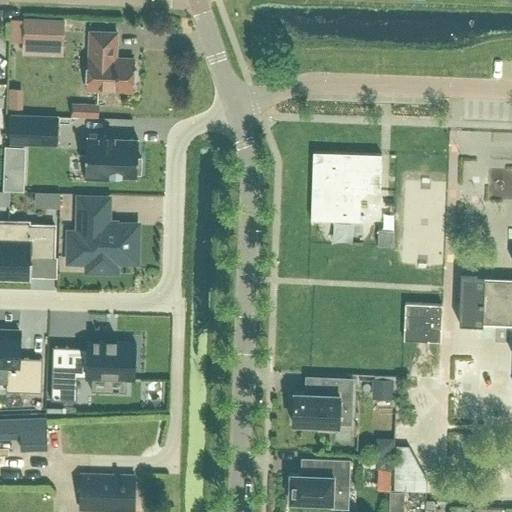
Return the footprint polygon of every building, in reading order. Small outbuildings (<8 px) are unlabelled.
[(23,18),(22,42),(62,44),(63,20),(23,18)] [(88,56),(86,88),(132,90),(132,80),(136,78),(136,70),(133,68),(133,58),(115,57),(116,32),(90,31),(89,56),(88,56)] [(70,115),(88,116),(89,104),(71,103),(70,115)] [(9,142),(57,144),(58,116),(10,114),(9,142)] [(84,178),(108,179),(108,175),(136,176),(136,173),(140,173),(141,157),(137,157),(138,139),(113,138),(113,136),(99,135),(99,137),(86,137),(84,178)] [(380,153),(312,151),(310,219),(359,221),(360,198),(366,192),(379,192),(380,153)] [(0,190),(0,204),(9,205),(9,191),(0,190)] [(50,192),(50,206),(59,207),(59,192),(50,192)] [(136,224),(106,223),(107,198),(79,197),(78,231),(69,231),(69,248),(88,248),(87,269),(115,270),(115,260),(135,260),(136,224)] [(0,277),(6,278),(8,220),(0,220),(0,277)] [(6,278),(30,279),(31,257),(53,257),(54,224),(28,224),(28,221),(8,220),(6,278)] [(377,229),(377,245),(393,245),(393,229),(377,229)] [(511,278),(476,277),(476,276),(460,276),(458,323),(474,323),(474,322),(511,323),(511,278)] [(440,341),(441,304),(405,302),(403,339),(440,341)] [(0,384),(11,385),(31,386),(32,371),(32,356),(18,355),(4,355),(5,347),(5,329),(0,328),(0,384)] [(105,341),(98,340),(98,338),(97,338),(97,340),(94,340),(94,338),(93,337),(93,340),(87,340),(87,346),(86,350),(76,350),(76,368),(51,367),(50,399),(76,400),(77,376),(91,376),(126,377),(134,378),(135,342),(116,341),(116,338),(115,338),(115,341),(107,341),(107,338),(106,338),(105,341)] [(394,392),(398,377),(383,374),(379,388),(394,392)] [(332,424),(338,424),(339,405),(351,406),(352,378),(324,377),(323,393),(293,391),(293,395),(289,395),(288,408),(292,408),(292,422),(319,424),(319,428),(332,429),(332,424)] [(45,416),(19,417),(20,449),(46,448),(45,416)] [(0,444),(0,446),(20,442),(17,431),(0,434),(0,444)] [(381,461),(394,460),(393,441),(380,441),(381,461)] [(408,445),(395,445),(394,489),(426,490),(426,478),(406,478),(408,445)] [(288,501),(332,502),(332,486),(348,486),(349,459),(323,458),(323,474),(290,473),(289,476),(285,476),(285,492),(289,492),(288,501)] [(82,472),(81,509),(133,510),(134,473),(82,472)]
